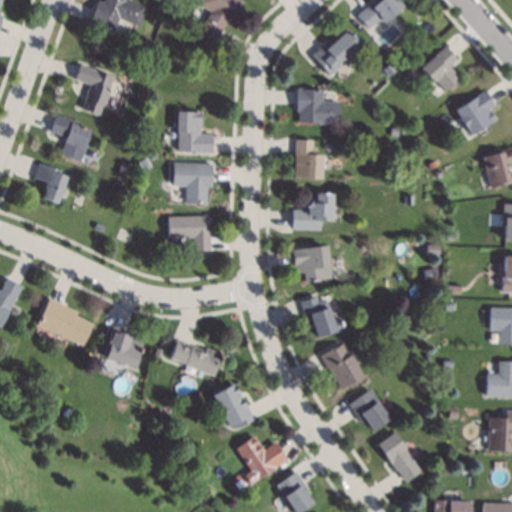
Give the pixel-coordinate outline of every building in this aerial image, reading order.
[(126,0),(145,7),(138,26),(118,18),(113,32),(88,22),(89,20),(94,8),(97,0),(102,3),(103,0),(126,0)] [(236,0),(241,3),(229,24),(225,21),(221,30),(214,41),(213,43),(196,34),(208,12),(196,4),(198,0),(236,0)] [(404,0),(406,2),(382,22),(379,18),(366,29),(362,24),(354,15),(356,13),(366,4),(370,0),(404,0)] [(353,50),(342,60),(343,61),(327,75),(311,57),(309,55),(321,44),(325,40),(329,44),(339,34),(353,50)] [(453,56),(456,58),(447,66),(458,79),(443,91),(433,79),(431,81),(420,68),(441,50),(445,46),(453,56)] [(112,76),(108,88),(110,89),(104,105),(102,105),(99,115),(81,109),(86,95),(85,95),(87,88),(88,89),(89,85),(74,79),(74,78),(79,65),(79,64),(112,76)] [(394,71),(388,76),(383,70),(389,65),(394,71)] [(415,73),(411,78),(405,72),(409,67),(415,73)] [(301,88),(300,89),(320,90),(320,101),(337,102),(337,125),(316,124),(316,123),(297,122),(297,111),(294,111),(294,104),(295,91),(295,88),(301,88)] [(484,92),(491,103),(493,105),(487,109),(493,119),(471,134),(469,135),(453,110),(455,109),(483,90),(484,92)] [(200,122),(198,122),(198,133),(211,133),(211,136),(210,150),(210,153),(194,153),(194,151),(175,151),(176,132),(174,132),(175,111),(200,112),(200,122)] [(77,122),(76,124),(90,129),(84,146),(79,162),(58,155),(64,138),(49,132),(49,130),(54,116),(55,114),(77,122)] [(397,129),(396,137),(389,137),(390,128),(397,129)] [(311,147),(315,147),(315,154),(320,155),(319,179),(293,178),(293,155),(293,153),(293,140),(295,140),(311,140),(311,147)] [(511,162),(506,164),(508,172),(509,172),(511,183),(500,186),(500,187),(494,189),(493,187),(491,188),(489,188),(480,157),(490,155),(489,153),(511,146),(511,162)] [(150,166),(142,171),(137,162),(145,157),(150,166)] [(53,168),(52,169),(59,171),(58,174),(66,176),(62,187),(63,187),(61,195),(59,194),(56,203),(40,198),(44,189),(42,188),(45,182),(33,178),(34,177),(38,165),(38,163),(53,168)] [(126,165),(124,173),(118,171),(120,163),(126,165)] [(211,164),(210,166),(210,180),(210,187),(205,187),(205,203),(184,203),(184,186),(171,185),(172,163),(211,164)] [(331,194),(330,221),(319,221),(319,230),(291,229),(290,229),(291,212),(291,209),(301,210),(301,205),(310,196),(314,197),(315,193),(331,194)] [(511,204),(511,239),(501,239),(502,224),(500,224),(501,204),(511,204)] [(204,231),(209,231),(209,235),(209,249),(209,250),(192,251),(192,237),(167,238),(167,217),(203,216),(204,231)] [(327,257),(329,256),(331,270),(329,270),(330,278),(303,281),(302,272),(295,273),(295,267),(293,267),(292,262),(291,250),(291,248),(295,248),(295,249),(326,244),(327,257)] [(439,245),(438,256),(426,255),(427,244),(439,245)] [(511,256),(511,292),(508,292),(500,292),(500,276),(501,276),(502,256),(511,256)] [(437,277),(425,280),(423,270),(434,267),(437,277)] [(7,279),(19,285),(21,286),(0,325),(0,288),(5,278),(7,279)] [(460,286),(460,295),(446,295),(446,286),(460,286)] [(317,301),(324,298),(331,320),(339,318),(343,328),(316,337),(309,316),(305,318),(304,317),(299,302),(301,301),(315,296),(317,301)] [(49,299),(66,307),(77,312),(75,316),(92,324),(81,346),(55,333),(55,334),(35,325),(48,299),(49,299)] [(454,304),(453,311),(443,310),(444,303),(454,304)] [(511,308),(511,344),(497,344),(498,331),(488,330),(488,308),(511,308)] [(112,327),(126,331),(130,332),(129,333),(135,335),(133,339),(141,342),(133,368),(104,358),(104,356),(102,355),(108,338),(111,326),(112,327)] [(187,349),(188,349),(189,347),(203,353),(205,348),(218,353),(210,376),(182,365),(182,364),(168,358),(173,344),(187,349)] [(347,355),(350,354),(361,376),(339,388),(335,380),(333,381),(327,369),(326,369),(319,356),(321,354),(342,344),(347,355)] [(162,350),(160,358),(153,356),(156,348),(162,350)] [(511,361),(511,397),(484,396),(485,374),(497,374),(497,361),(511,361)] [(245,406),(252,419),(235,428),(233,423),(226,427),(210,395),(214,393),(234,383),(245,406)] [(389,418),(371,431),(364,420),(360,423),(356,416),(347,404),(349,403),(369,389),(389,418)] [(73,413),(67,419),(62,414),(68,408),(73,413)] [(511,411),(511,433),(509,433),(509,440),(510,440),(510,444),(511,444),(510,449),(509,449),(509,451),(486,450),(487,417),(496,418),(496,415),(504,415),(504,411),(511,411)] [(420,471),(404,481),(397,470),(395,471),(376,444),(393,432),(420,471)] [(262,449),(274,441),(275,443),(285,458),(286,460),(249,485),(243,474),(249,470),(234,449),(253,436),(262,449)] [(210,468),(202,473),(198,467),(206,462),(210,468)] [(303,483),(308,489),(304,491),(312,502),(297,511),(293,511),(274,486),(289,475),(295,471),(303,483)] [(469,501),(468,511),(432,511),(433,500),(469,501)] [(511,511),(481,511),(482,503),(511,503),(511,511)]
